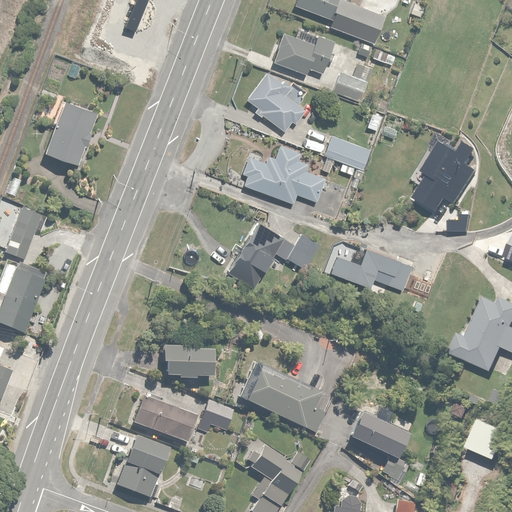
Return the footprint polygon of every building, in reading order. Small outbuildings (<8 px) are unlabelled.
[(296,0),(295,3),(337,21),(338,17),(347,21),(354,5),(343,0),(296,0)] [(295,34),(284,31),(274,61),(306,72),(309,64),(323,69),(333,37),(318,32),(317,36),(297,29),(295,34)] [(372,45),(361,41),(357,52),(368,56),(372,45)] [(377,47),(372,58),(391,66),(396,55),(377,47)] [(341,71),(332,90),(338,93),(337,95),(349,100),(350,97),(358,101),(367,82),(363,80),(369,67),(357,62),(351,76),(341,71)] [(267,70),(246,97),(258,107),(255,110),(262,116),(264,114),(284,129),(293,118),(296,121),(305,110),(299,105),(309,93),(302,88),(301,90),(292,82),(290,84),(282,78),(280,81),(267,70)] [(78,164),(86,145),(90,146),(95,135),(91,133),(99,112),(65,98),(44,150),(78,164)] [(383,116),(372,112),(367,127),(377,130),(383,116)] [(384,126),(381,135),(393,139),(396,129),(384,126)] [(455,201),(474,166),(468,163),(476,149),(458,138),(455,142),(438,133),(431,145),(436,148),(423,172),(428,175),(416,198),(439,211),(447,197),(455,201)] [(342,161),(355,166),(363,169),(370,148),(333,135),(326,155),(335,158),(342,161)] [(248,174),(244,185),(294,202),(297,193),(317,200),(325,177),(306,171),(309,162),(298,158),(300,152),(280,145),(276,157),(269,155),(267,162),(260,160),(261,156),(249,152),(242,172),(248,174)] [(355,166),(342,161),(339,170),(352,175),(355,166)] [(41,211),(22,204),(4,251),(23,258),(41,211)] [(468,213),(461,214),(462,217),(448,218),(449,231),(469,229),(468,213)] [(303,267),(319,243),(302,231),(293,245),(257,221),(227,267),(254,285),(275,252),(284,258),(286,256),(303,267)] [(368,287),(372,278),(402,290),(412,266),(367,246),(360,263),(337,253),(330,270),(368,287)] [(0,322),(23,331),(45,272),(6,257),(0,274),(0,322)] [(483,301),(478,314),(467,337),(462,334),(453,355),(491,372),(501,348),(511,352),(511,300),(503,297),(500,304),(487,298),(485,302),(483,301)] [(214,348),(189,348),(189,345),(162,345),(162,361),(166,361),(166,376),(179,376),(179,379),(195,379),(195,376),(214,376),(214,348)] [(321,408),(326,396),(253,363),(237,396),(316,432),(326,410),(321,408)] [(0,403),(14,370),(0,364),(0,403)] [(493,389),(489,402),(504,407),(508,394),(493,389)] [(144,394),(133,422),(186,441),(199,407),(181,400),(179,407),(144,394)] [(236,409),(208,399),(197,429),(207,433),(210,424),(228,431),(236,409)] [(462,426),(468,406),(455,402),(449,422),(462,426)] [(389,456),(396,458),(409,434),(365,410),(351,435),(389,456)] [(510,430),(481,418),(469,448),(498,460),(510,430)] [(170,447),(136,433),(115,485),(149,499),(170,447)] [(252,511),(274,511),(303,470),(311,459),(298,450),(290,461),(265,444),(258,454),(252,450),(247,457),(253,461),(249,467),(264,477),(251,496),(258,500),(251,511),(252,511)] [(380,471),(390,477),(396,480),(398,476),(410,482),(417,470),(396,458),(389,456),(380,471)] [(339,507),(333,506),(331,511),(368,511),(369,510),(357,509),(359,497),(346,495),(345,499),(341,498),(339,507)] [(415,501),(396,498),(394,511),(414,511),(413,511),(415,501)]
